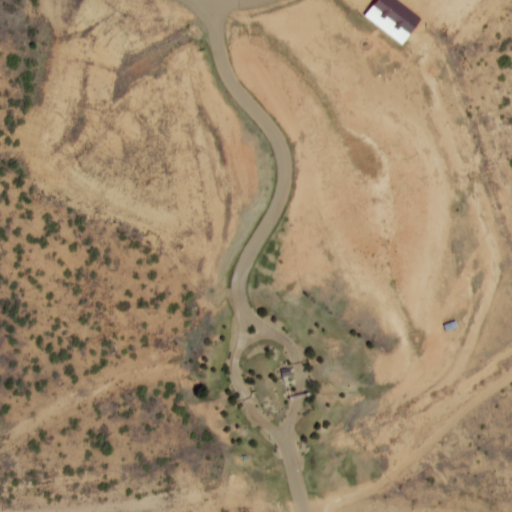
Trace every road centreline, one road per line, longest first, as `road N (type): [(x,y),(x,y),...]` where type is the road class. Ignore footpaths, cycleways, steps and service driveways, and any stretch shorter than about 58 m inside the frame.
road 1 (residential): [(216,0),(228,79),(277,139),(287,170),(278,205),(245,262),(239,298),(246,315)]
road 2 (residential): [(288,448),(299,398),(296,355),(246,315)]
road 3 (residential): [(246,315),(237,377),(251,408),(288,448)]
